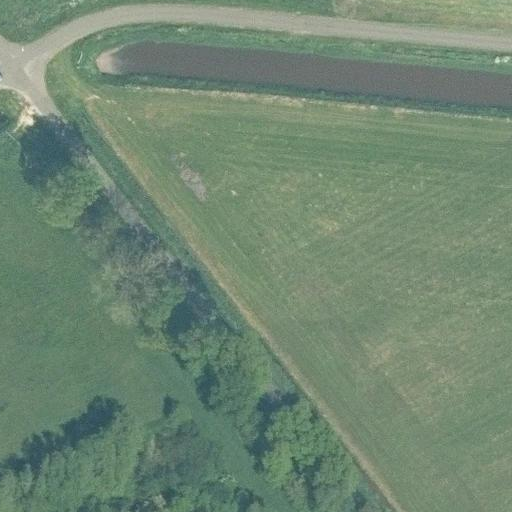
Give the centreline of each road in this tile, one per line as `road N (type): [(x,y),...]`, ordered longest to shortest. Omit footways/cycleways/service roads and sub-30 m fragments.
road 1 (unclassified): [(362,511),(12,65)]
road 2 (unclassified): [(511,42),(173,11),(102,20),(12,65)]
